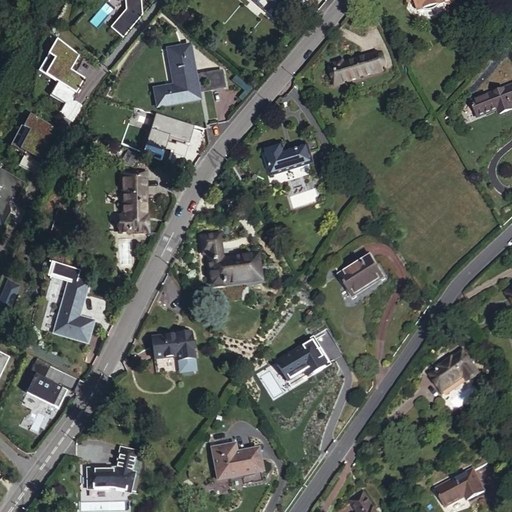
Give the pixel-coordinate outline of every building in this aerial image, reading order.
[(123,0),(125,11),(109,29),(121,40),(141,17),(140,0),(123,0)] [(250,0),(272,17),(285,2),(283,0),(250,0)] [(455,6),(453,0),(410,0),(412,4),(414,4),(418,14),(423,13),(425,13),(428,14),(430,13),(433,13),(435,12),(437,10),(439,9),(440,7),(444,6),(448,8),(455,6)] [(56,39),(38,70),(76,92),(85,77),(71,69),(80,53),(56,39)] [(174,85),(154,89),(157,107),(199,99),(198,92),(195,77),(190,46),(181,48),(182,57),(170,59),(174,85)] [(376,52),(362,57),(367,74),(382,69),(376,52)] [(367,74),(362,57),(329,67),(335,85),(367,74)] [(221,71),(210,74),(213,90),(224,88),(221,71)] [(210,74),(195,77),(198,92),(213,90),(210,74)] [(511,85),(473,99),(477,110),(484,108),(486,113),(499,108),(501,114),(511,110),(511,85)] [(191,127),(156,115),(146,144),(149,145),(146,153),(161,157),(168,136),(186,142),(191,127)] [(32,134),(23,154),(37,161),(53,129),(32,118),(26,131),(32,134)] [(262,144),(271,176),(315,162),(307,138),(289,144),(286,136),(262,144)] [(57,150),(52,158),(59,158),(62,152),(57,150)] [(14,206),(25,185),(2,173),(0,176),(0,228),(1,233),(11,212),(9,205),(9,204),(14,206)] [(118,217),(119,233),(147,232),(147,221),(144,221),(143,194),(140,194),(139,173),(124,174),(125,216),(118,217)] [(207,246),(203,246),(203,252),(208,251),(210,272),(207,273),(208,279),(211,278),(212,286),(265,281),(263,271),(259,272),(259,257),(223,260),(220,234),(206,235),(207,246)] [(370,256),(340,274),(353,296),(384,277),(370,256)] [(318,272),(324,282),(339,273),(333,263),(318,272)] [(69,277),(52,335),(85,344),(92,320),(75,316),(82,293),(84,294),(87,282),(69,277)] [(4,278),(0,287),(0,309),(5,312),(17,283),(4,278)] [(159,337),(159,359),(183,357),(183,362),(199,361),(198,334),(159,337)] [(312,339),(277,362),(286,376),(305,362),(309,367),(323,358),(312,339)] [(440,366),(431,373),(444,390),(465,374),(469,379),(481,369),(463,348),(454,356),(452,354),(439,364),(440,366)] [(0,378),(10,358),(0,352),(0,378)] [(199,361),(183,362),(184,372),(186,374),(198,374),(200,371),(199,361)] [(57,408),(67,390),(35,373),(25,391),(57,408)] [(211,446),(216,479),(262,471),(259,448),(236,452),(234,442),(211,446)] [(88,469),(89,490),(99,489),(110,489),(129,493),(133,474),(130,474),(136,452),(120,448),(115,469),(88,469)] [(473,469),(435,489),(445,506),(465,494),(469,500),(485,490),(473,469)] [(359,510),(356,511),(379,511),(364,488),(351,497),(359,510)]
